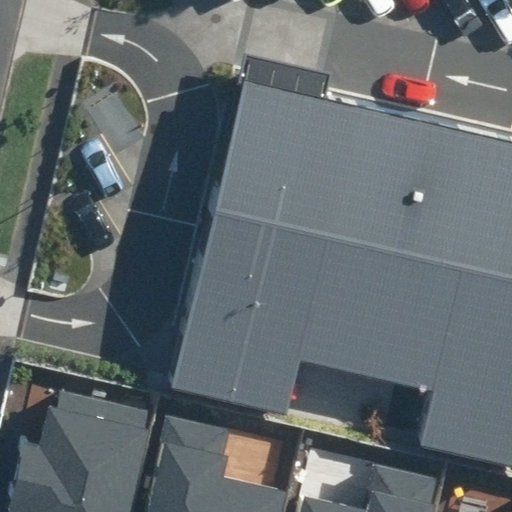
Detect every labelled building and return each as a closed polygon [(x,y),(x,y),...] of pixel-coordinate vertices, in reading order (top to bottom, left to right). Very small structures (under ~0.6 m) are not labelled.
[(511,140),(248,81),(178,388),(292,414),(304,360),(433,389),(421,442),(511,462),(511,140)] [(17,425),(0,498),(0,511),(120,511),(146,403),(50,381),(39,430),(17,425)] [(162,390),(132,511),(276,511),(289,463),(228,448),(238,408),(162,390)] [(430,511),(445,455),(369,437),(360,476),(299,462),(286,511),(430,511)] [(511,511),(511,473),(490,468),(478,511),(465,511),(447,507),(445,511),(511,511)]
